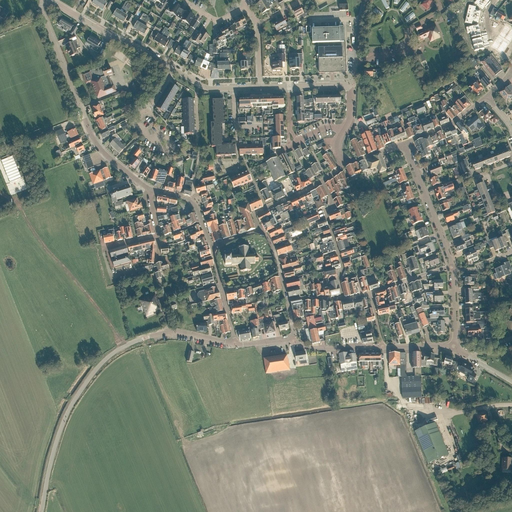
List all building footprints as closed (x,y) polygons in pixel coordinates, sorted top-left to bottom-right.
[(106,0),(102,0),(98,7),(103,10),(107,4),(104,3),(106,0)] [(156,0),(156,1),(160,4),(158,8),(161,10),(167,1),(165,0),(156,0)] [(256,4),(259,9),(269,4),(266,0),(260,0),(259,1),(260,2),(256,4)] [(433,2),(430,0),(425,0),(421,5),(427,10),(433,2)] [(479,0),(476,0),(475,3),(483,9),(486,5),(479,0)] [(118,19),(128,4),(125,3),(120,12),(117,10),(113,16),(118,19)] [(270,3),(259,9),(262,14),(263,16),(267,13),(266,12),(270,10),(268,7),(272,5),(270,3)] [(131,6),(128,4),(118,19),(124,23),(127,17),(125,15),(128,10),(129,10),(131,6)] [(177,16),(182,8),(175,4),(174,7),(171,5),(167,11),(176,17),(177,16)] [(9,13),(0,7),(0,17),(4,20),(9,13)] [(300,7),(293,11),(296,18),(299,16),(301,20),(308,16),(305,10),(302,11),(300,7)] [(182,21),(188,12),(182,8),(177,16),(176,17),(182,21)] [(498,11),(495,16),(503,21),(506,16),(498,11)] [(188,12),(182,21),(189,25),(194,16),(188,12)] [(139,32),(148,17),(143,14),(140,18),(139,20),(141,22),(140,24),(137,23),(134,29),(139,32)] [(152,19),(148,17),(139,32),(144,35),(148,29),(145,27),(148,21),(150,22),(152,19)] [(230,27),(234,33),(237,32),(236,29),(237,28),(238,29),(246,24),(243,17),(234,22),(235,24),(231,27),(230,26),(230,27)] [(279,21),(273,25),(277,32),(285,27),(288,31),(292,29),(289,22),(285,24),(282,18),(278,20),(279,21)] [(59,21),(57,25),(60,27),(61,26),(64,28),(63,30),(66,32),(68,30),(70,31),(73,26),(62,19),(61,22),(59,21)] [(195,20),(190,27),(195,30),(199,23),(195,20)] [(421,25),(415,28),(418,35),(416,36),(419,42),(424,40),(423,39),(428,37),(430,43),(440,39),(438,34),(439,33),(436,26),(425,31),(425,32),(422,33),(420,30),(423,29),(421,25)] [(511,29),(505,25),(491,47),(502,54),(511,39),(511,29)] [(74,27),(70,34),(73,36),(75,35),(78,30),(75,28),(74,27)] [(155,27),(151,34),(155,37),(157,33),(158,34),(160,30),(155,27)] [(224,37),(226,40),(231,38),(232,40),(234,38),(234,34),(232,31),(231,32),(229,29),(227,30),(225,27),(220,30),(221,33),(222,33),(224,37)] [(310,37),(312,37),(312,43),(318,43),(318,48),(317,48),(317,50),(319,50),(319,73),(325,73),(325,72),(330,72),(330,71),(334,71),(334,72),(344,72),(346,72),(346,58),(345,58),(345,43),(345,27),(338,27),(338,28),(311,29),(312,34),(310,34),(310,37)] [(159,44),(167,32),(168,30),(166,28),(160,37),(158,35),(154,41),(159,44)] [(169,34),(167,32),(159,44),(165,47),(169,41),(166,40),(169,34)] [(196,36),(193,41),(198,44),(200,42),(204,44),(209,36),(203,33),(199,38),(196,36)] [(217,44),(213,44),(213,47),(213,54),(217,54),(217,48),(224,44),(223,42),(226,40),(224,37),(222,33),(221,33),(216,36),(217,38),(215,39),(217,44)] [(70,44),(65,46),(70,57),(78,53),(77,49),(79,49),(76,41),(77,40),(75,36),(68,38),(70,44)] [(91,36),(86,43),(92,47),(91,49),(98,53),(101,48),(98,46),(100,43),(94,39),(95,39),(91,36)] [(180,57),(189,43),(186,41),(181,49),(178,47),(175,53),(180,57)] [(189,43),(180,57),(186,60),(189,54),(190,53),(187,51),(191,44),(189,43)] [(201,68),(207,54),(202,51),(200,55),(202,56),(200,61),(198,59),(195,66),(201,68)] [(210,55),(207,54),(201,68),(207,71),(209,64),(207,63),(210,55)] [(292,58),(290,58),(290,60),(290,69),(292,69),(292,70),(295,70),(295,69),(299,69),(299,62),(302,62),(302,54),(292,55),(292,58)] [(272,58),(272,59),(272,67),(272,70),(282,69),(282,63),(285,63),(285,55),(278,55),(278,59),(275,59),(275,58),(274,57),(273,57),(272,58)] [(483,60),(480,62),(493,78),(502,71),(490,55),(485,59),(484,58),(482,59),(483,60)] [(244,59),(240,59),(240,63),(241,63),(241,71),(248,70),(247,65),(250,65),(250,56),(244,56),(244,59)] [(473,59),(468,63),(473,68),(478,64),(473,59)] [(113,74),(109,64),(83,75),(86,84),(91,82),(98,99),(116,92),(113,86),(112,86),(108,76),(113,74)] [(479,74),(476,76),(485,88),(488,86),(489,86),(490,86),(490,85),(490,84),(485,77),(483,79),(479,74)] [(470,87),(468,89),(470,92),(472,90),(476,95),(477,95),(478,95),(479,94),(479,93),(480,93),(480,92),(483,90),(481,87),(479,84),(478,84),(476,81),(478,80),(474,76),(472,78),(475,82),(470,87)] [(171,84),(167,90),(176,95),(179,89),(171,84)] [(508,87),(499,94),(505,101),(509,98),(510,99),(511,97),(511,96),(511,93),(511,92),(511,91),(511,90),(511,89),(511,86),(511,85),(508,87)] [(167,90),(163,96),(172,101),(176,95),(167,90)] [(163,96),(160,102),(168,107),(172,101),(163,96)] [(460,100),(466,108),(470,105),(468,103),(469,102),(465,96),(460,100)] [(229,154),(232,154),(232,156),(236,155),(235,141),(232,142),(232,147),(229,147),(229,146),(224,146),(224,147),(221,148),(221,146),(220,146),(220,143),(221,143),(221,139),(220,139),(220,136),(221,136),(221,131),(220,131),(220,128),(221,128),(221,124),(223,124),(223,123),(222,123),(222,120),(223,120),(223,115),(222,115),(222,112),(223,112),(223,108),(222,108),(222,105),(223,105),(222,100),(212,100),(213,105),(214,105),(215,108),(213,108),(213,113),(215,113),(215,116),(213,116),(213,121),(213,123),(211,123),(211,128),(213,128),(213,131),(211,131),(211,136),(213,136),(213,139),(211,139),(212,144),(212,146),(212,147),(216,147),(216,156),(221,156),(221,154),(224,154),(224,156),(229,156),(229,154)] [(466,108),(460,100),(456,103),(458,106),(462,112),(466,108)] [(100,102),(91,105),(93,108),(92,108),(94,112),(93,112),(95,118),(103,115),(100,105),(101,105),(100,102)] [(160,102),(156,108),(165,113),(168,107),(160,102)] [(423,105),(415,108),(417,114),(426,111),(423,105)] [(445,112),(443,107),(442,106),(438,107),(440,113),(442,113),(443,115),(437,118),(438,121),(439,121),(441,126),(449,123),(444,112),(445,112)] [(450,110),(455,117),(461,112),(455,106),(451,109),(450,107),(447,109),(449,111),(450,110)] [(456,117),(455,117),(450,110),(449,111),(446,113),(452,120),(456,117)] [(374,112),(363,117),(365,120),(372,118),(373,117),(378,116),(377,111),(376,111),(374,112)] [(479,114),(485,122),(488,119),(490,120),(492,123),(493,122),(495,124),(496,123),(499,126),(501,124),(502,124),(494,116),(492,118),(487,111),(484,113),(482,111),(482,112),(481,112),(479,113),(479,114)] [(113,120),(114,120),(113,116),(107,119),(106,117),(96,121),(98,126),(110,121),(113,120)] [(434,128),(430,118),(429,116),(426,117),(427,120),(427,122),(421,124),(424,132),(434,128)] [(435,116),(430,118),(431,122),(432,121),(435,128),(439,126),(435,116)] [(372,118),(365,120),(367,125),(370,124),(371,126),(375,125),(378,124),(377,119),(374,120),(373,117),(372,118)] [(423,133),(420,125),(418,119),(415,121),(414,117),(411,118),(411,117),(407,118),(409,124),(414,122),(416,125),(412,127),(413,129),(415,136),(423,133)] [(475,117),(466,125),(471,131),(477,126),(479,129),(481,128),(483,129),(486,127),(482,122),(480,123),(475,117)] [(115,122),(114,120),(113,120),(112,120),(110,121),(98,126),(101,132),(107,129),(106,126),(115,122)] [(460,122),(455,126),(461,132),(463,130),(466,134),(468,133),(460,122)] [(409,138),(414,136),(409,124),(405,125),(407,128),(409,128),(409,129),(405,130),(409,138)] [(114,127),(100,133),(103,139),(110,135),(109,133),(115,130),(114,127)] [(400,127),(397,128),(401,139),(406,137),(403,131),(402,132),(400,127)] [(453,127),(448,129),(454,145),(457,151),(459,150),(454,136),(457,135),(453,127)] [(382,138),(381,139),(382,142),(383,141),(385,145),(391,143),(388,136),(388,135),(385,128),(383,129),(385,134),(383,135),(383,136),(382,137),(382,138)] [(393,133),(396,140),(401,139),(397,128),(392,130),(393,133)] [(55,134),(54,135),(58,145),(61,144),(68,141),(64,131),(63,129),(56,132),(56,133),(55,134)] [(75,129),(68,132),(71,139),(78,135),(75,129)] [(375,131),(373,132),(375,136),(376,135),(377,137),(374,138),(379,150),(384,148),(379,135),(378,133),(376,129),(374,130),(375,131)] [(448,129),(443,131),(446,139),(447,142),(451,141),(453,146),(454,145),(448,129)] [(396,140),(393,133),(392,130),(388,132),(390,136),(389,137),(391,142),(396,140)] [(369,132),(362,135),(364,141),(367,148),(366,149),(368,154),(377,151),(372,137),(370,134),(369,132)] [(441,146),(444,145),(445,147),(448,146),(442,132),(436,134),(441,146)] [(114,141),(110,144),(119,154),(125,148),(119,142),(121,140),(118,137),(119,137),(116,134),(113,136),(111,138),(114,141)] [(430,136),(433,146),(435,145),(435,144),(439,143),(435,134),(430,136)] [(429,137),(422,139),(424,145),(427,150),(429,156),(431,155),(430,152),(429,148),(432,146),(429,137)] [(72,148),(77,146),(76,145),(81,143),(81,142),(82,141),(81,138),(79,139),(79,138),(72,141),(73,144),(66,147),(65,148),(66,151),(72,148)] [(476,140),(472,141),(475,149),(479,147),(483,146),(480,138),(476,140)] [(350,142),(355,152),(360,150),(360,149),(363,148),(365,148),(362,141),(358,143),(356,139),(350,142)] [(281,149),(280,144),(271,144),(270,144),(271,155),(276,153),(276,149),(281,149)] [(77,147),(77,146),(72,148),(75,155),(78,154),(78,152),(84,149),(82,145),(77,147)] [(501,152),(504,159),(510,157),(508,153),(511,152),(509,146),(506,147),(507,150),(502,151),(501,148),(499,148),(500,152),(501,152)] [(328,150),(327,148),(323,150),(326,155),(323,157),(326,162),(331,159),(330,157),(331,156),(330,153),(329,154),(327,151),(328,150)] [(360,150),(355,152),(358,158),(365,155),(363,148),(360,149),(360,150)] [(136,169),(137,168),(136,167),(142,160),(138,156),(141,152),(138,150),(138,149),(133,155),(136,158),(130,165),(134,169),(135,169),(136,169)] [(299,149),(295,152),(299,159),(303,157),(299,149)] [(424,158),(429,156),(427,150),(420,153),(421,154),(419,155),(422,162),(425,161),(424,158)] [(501,152),(500,152),(496,154),(495,150),(493,151),(494,154),(495,154),(498,161),(504,159),(501,152)] [(495,154),(494,154),(491,156),(489,152),(487,153),(489,157),(489,156),(492,164),(498,161),(495,154)] [(279,158),(288,176),(295,172),(286,154),(284,155),(281,155),(281,157),(279,158)] [(374,160),(368,163),(370,170),(377,167),(379,173),(386,170),(380,154),(373,157),(374,160)] [(489,156),(489,157),(485,158),(484,154),(481,155),(483,159),(484,158),(486,166),(492,164),(489,156)] [(13,155),(1,160),(11,181),(22,177),(13,155)] [(484,158),(483,159),(479,160),(478,156),(475,157),(477,161),(478,161),(481,168),(486,166),(484,158)] [(182,158),(175,161),(176,164),(178,167),(184,164),(183,161),(182,158)] [(285,177),(284,176),(276,159),(266,163),(275,182),(285,177)] [(336,168),(331,159),(326,162),(332,171),(336,168)] [(468,165),(466,159),(460,161),(461,163),(458,164),(462,175),(468,173),(465,167),(468,165)] [(475,170),(481,168),(478,161),(477,161),(473,162),(472,159),(470,160),(471,163),(469,164),(471,169),(474,168),(475,170)] [(137,168),(136,169),(141,173),(141,174),(146,178),(153,167),(150,165),(148,169),(145,168),(147,164),(142,161),(137,168)] [(368,176),(366,176),(364,171),(368,170),(364,161),(359,163),(365,181),(369,180),(368,176)] [(431,176),(432,176),(435,174),(442,172),(440,166),(445,164),(443,161),(439,163),(428,167),(431,176)] [(313,163),(311,164),(316,174),(321,171),(317,164),(314,165),(313,163)] [(357,163),(346,167),(350,178),(357,175),(360,173),(360,175),(361,174),(360,169),(355,171),(354,167),(356,170),(359,169),(357,163)] [(309,170),(306,172),(310,179),(315,177),(310,167),(308,168),(309,170)] [(100,170),(104,181),(111,178),(107,168),(100,170)] [(152,170),(150,175),(152,175),(150,180),(155,181),(155,182),(164,184),(168,172),(159,170),(159,171),(153,169),(152,170)] [(388,179),(389,181),(390,181),(392,180),(405,175),(402,169),(395,172),(397,175),(388,179)] [(106,186),(104,181),(100,170),(89,174),(95,190),(106,186)] [(306,181),(301,183),(304,188),(311,184),(305,172),(303,174),(306,181)] [(343,172),(338,176),(344,189),(349,186),(346,179),(343,172)] [(214,174),(202,177),(203,181),(204,181),(204,183),(215,180),(214,174)] [(435,174),(432,176),(433,179),(430,180),(433,186),(439,184),(440,186),(446,184),(445,181),(439,183),(440,183),(439,180),(438,180),(435,174)] [(405,175),(392,180),(393,182),(398,180),(400,184),(407,181),(405,175)] [(288,176),(293,187),(294,187),(296,191),(304,188),(299,179),(294,181),(293,179),(292,179),(291,176),(289,177),(288,176)] [(177,188),(176,190),(181,191),(182,189),(183,189),(185,178),(182,177),(181,179),(178,178),(176,188),(177,188)] [(272,177),(267,179),(273,192),(271,193),(275,201),(285,197),(281,188),(277,190),(276,187),(277,186),(275,183),(272,177)] [(330,181),(325,184),(330,194),(333,193),(336,199),(333,200),(337,208),(343,205),(339,197),(340,197),(338,194),(341,192),(337,184),(336,185),(333,179),(330,181)] [(183,191),(182,194),(184,195),(191,196),(192,191),(192,187),(192,183),(186,181),(185,186),(188,186),(187,189),(185,189),(185,192),(183,191)] [(196,187),(195,188),(197,193),(206,191),(204,181),(201,182),(201,183),(195,185),(196,187)] [(262,183),(265,189),(261,191),(261,192),(260,192),(265,202),(271,199),(268,193),(271,192),(266,181),(262,183)] [(166,186),(165,190),(170,191),(174,192),(175,183),(168,182),(167,186),(166,186)] [(478,192),(486,189),(484,183),(479,185),(478,183),(476,184),(478,191),(474,192),(475,194),(479,193),(478,192)] [(440,189),(434,191),(435,194),(436,197),(437,197),(438,201),(445,198),(443,192),(449,190),(446,184),(440,186),(440,188),(440,189)] [(112,203),(114,203),(117,202),(117,200),(132,195),(129,186),(112,191),(113,194),(112,194),(111,196),(111,198),(113,199),(111,199),(112,203)] [(315,190),(319,196),(320,199),(321,201),(322,200),(322,199),(328,196),(322,186),(315,190)] [(403,193),(401,194),(402,197),(412,193),(409,187),(402,190),(403,193)] [(481,198),(488,195),(486,189),(478,192),(479,193),(480,196),(476,198),(476,197),(474,198),(475,201),(481,199),(481,198)] [(313,199),(316,197),(318,197),(315,190),(310,193),(313,199)] [(209,197),(208,194),(207,192),(202,194),(202,198),(206,210),(213,207),(213,206),(213,204),(217,202),(215,198),(211,200),(210,196),(209,197)] [(315,203),(314,202),(313,200),(310,193),(306,195),(309,201),(310,202),(310,204),(313,203),(313,204),(314,203),(314,204),(315,203)] [(402,197),(399,198),(400,201),(406,199),(407,202),(414,199),(412,193),(402,197)] [(303,196),(308,207),(309,209),(312,208),(312,207),(311,207),(310,204),(309,205),(308,203),(310,202),(310,204),(310,202),(309,201),(306,195),(303,196)] [(483,203),(490,201),(488,195),(481,198),(481,199),(482,202),(479,204),(479,206),(483,204),(483,203)] [(305,209),(308,207),(303,196),(300,198),(305,209)] [(320,199),(319,196),(318,197),(316,197),(318,200),(314,202),(315,203),(314,204),(316,206),(318,210),(324,207),(323,205),(320,199)] [(170,198),(169,204),(174,204),(173,208),(175,208),(176,208),(177,207),(178,205),(177,205),(178,199),(170,198)] [(255,205),(257,209),(263,207),(259,198),(255,200),(257,205),(255,205)] [(304,210),(305,209),(300,198),(296,199),(301,210),(303,208),(304,210)] [(443,205),(440,206),(442,212),(449,210),(447,204),(448,203),(452,201),(451,198),(447,200),(442,202),(443,205)] [(117,202),(114,203),(114,205),(112,206),(113,210),(124,207),(124,205),(126,205),(128,205),(130,211),(142,208),(141,203),(139,204),(137,199),(123,203),(122,200),(117,202)] [(301,210),(296,199),(290,202),(294,211),(298,209),(299,211),(301,210)] [(251,212),(257,209),(255,205),(257,205),(255,200),(247,203),(251,212)] [(485,208),(481,209),(482,212),(485,210),(485,209),(492,206),(490,201),(483,203),(483,204),(485,208)] [(290,202),(280,206),(284,214),(287,212),(287,211),(289,211),(290,212),(293,211),(290,202)] [(242,216),(243,219),(250,216),(249,214),(252,213),(247,204),(239,208),(242,216)] [(485,209),(485,210),(487,214),(483,215),(484,218),(488,216),(488,215),(495,212),(492,206),(485,209)] [(172,213),(167,215),(168,219),(168,220),(171,220),(172,223),(177,222),(176,221),(178,221),(180,220),(179,215),(178,216),(177,213),(179,213),(178,212),(179,212),(178,211),(177,208),(177,207),(171,209),(172,213)] [(364,207),(359,211),(362,217),(369,210),(364,207)] [(226,223),(225,223),(230,237),(237,235),(232,219),(233,219),(233,217),(232,217),(229,208),(227,208),(229,214),(223,215),(225,219),(226,223)] [(348,208),(343,209),(344,213),(342,214),(343,216),(344,215),(345,215),(347,220),(352,218),(348,208)] [(339,211),(328,215),(330,221),(334,219),(335,222),(342,219),(345,218),(344,215),(343,216),(342,214),(344,213),(343,209),(339,211)] [(268,210),(257,216),(260,222),(261,225),(262,225),(269,222),(268,218),(270,217),(275,214),(275,213),(274,212),(270,214),(268,210)] [(283,214),(286,220),(287,219),(289,223),(291,221),(287,212),(284,214),(283,214)] [(452,214),(444,217),(447,223),(454,220),(453,217),(458,215),(457,212),(452,214)] [(189,221),(186,222),(188,227),(199,223),(195,213),(188,216),(189,221)] [(317,213),(302,219),(305,226),(319,220),(317,213)] [(266,233),(281,226),(275,214),(270,217),(271,219),(271,221),(269,222),(262,225),(266,233)] [(215,215),(205,218),(208,228),(210,227),(212,233),(211,234),(214,242),(222,240),(217,225),(218,225),(215,215)] [(255,229),(250,216),(243,219),(244,222),(245,224),(248,232),(255,229)] [(177,222),(172,223),(171,223),(173,232),(180,230),(179,224),(182,223),(183,225),(186,224),(185,219),(180,220),(178,221),(176,221),(177,222)] [(223,240),(230,237),(225,223),(224,219),(223,220),(223,219),(221,220),(222,222),(221,222),(223,226),(219,227),(222,238),(222,239),(223,239),(223,240)] [(240,221),(234,223),(237,235),(247,232),(244,224),(244,223),(243,223),(241,224),(240,221)] [(321,234),(323,233),(324,236),(330,234),(326,221),(317,224),(318,228),(314,229),(316,236),(321,234)] [(145,232),(144,227),(143,224),(139,225),(139,223),(135,224),(137,234),(136,234),(137,237),(146,235),(145,232)] [(162,223),(159,224),(160,227),(163,227),(164,231),(163,231),(164,235),(173,232),(171,229),(170,229),(168,223),(162,225),(162,223)] [(451,234),(462,230),(460,223),(456,225),(457,226),(449,229),(451,234)] [(204,235),(200,225),(192,228),(194,232),(195,232),(197,237),(204,235)] [(145,232),(146,231),(147,235),(154,234),(153,229),(147,230),(146,226),(144,227),(145,232)] [(283,234),(284,234),(288,233),(288,232),(294,230),(293,227),(287,230),(285,231),(285,232),(283,232),(281,226),(267,232),(271,239),(275,238),(275,237),(283,234)] [(125,234),(126,239),(132,238),(130,228),(127,228),(127,227),(123,228),(123,231),(125,231),(125,234)] [(349,231),(348,229),(346,230),(345,227),(333,230),(335,236),(349,231)] [(115,229),(114,229),(115,237),(117,237),(117,240),(118,241),(123,240),(122,235),(125,234),(125,231),(123,231),(123,228),(120,228),(121,232),(117,233),(117,232),(116,232),(115,229)] [(425,228),(415,232),(418,240),(428,236),(425,228)] [(107,235),(103,236),(105,243),(108,243),(114,241),(113,236),(115,235),(113,230),(108,231),(109,235),(107,235)] [(463,234),(462,230),(451,234),(453,239),(460,237),(460,238),(465,236),(464,233),(463,234)] [(182,242),(177,244),(178,246),(183,244),(187,243),(183,232),(179,233),(180,238),(182,242)] [(191,234),(189,234),(190,237),(186,239),(187,242),(193,240),(197,238),(197,237),(195,232),(194,232),(191,234)] [(288,233),(284,234),(272,240),(275,248),(283,244),(284,245),(292,242),(288,233)] [(337,242),(346,239),(350,238),(355,236),(355,234),(351,235),(351,234),(346,236),(345,233),(342,234),(342,235),(335,237),(337,242)] [(323,244),(324,244),(327,243),(332,241),(330,234),(321,237),(323,244)] [(509,242),(507,238),(506,234),(502,236),(496,238),(501,249),(506,247),(505,243),(509,242)] [(200,239),(197,240),(197,242),(201,241),(202,246),(198,247),(199,249),(203,248),(208,246),(204,236),(200,238),(200,239)] [(459,244),(456,245),(457,249),(456,249),(457,252),(458,251),(458,252),(473,246),(469,237),(458,242),(459,244)] [(350,238),(346,239),(346,240),(342,241),(337,243),(340,251),(349,248),(347,241),(351,240),(350,238)] [(487,243),(488,245),(490,249),(494,248),(495,252),(501,249),(496,238),(491,240),(487,241),(487,243)] [(193,251),(196,250),(195,248),(196,248),(195,244),(194,245),(193,243),(185,245),(187,252),(193,251)] [(327,243),(324,244),(325,245),(320,246),(323,255),(336,251),(333,243),(328,244),(327,243)] [(425,247),(419,249),(421,252),(424,251),(425,255),(434,251),(431,243),(424,246),(425,247)] [(488,245),(487,243),(479,246),(473,248),(474,251),(465,255),(464,256),(465,259),(467,259),(468,261),(472,259),(473,262),(478,261),(477,258),(475,252),(481,250),(480,247),(483,246),(483,247),(488,245)] [(289,244),(276,249),(278,256),(292,251),(291,247),(292,247),(292,245),(290,245),(289,244)] [(112,260),(114,267),(131,262),(129,255),(128,255),(128,253),(126,246),(109,251),(111,258),(112,260)] [(230,258),(225,259),(225,265),(230,265),(232,265),(240,265),(240,267),(240,268),(241,267),(241,271),(240,271),(241,271),(241,272),(243,272),(243,273),(244,272),(244,271),(248,271),(248,272),(248,271),(250,271),(250,270),(251,270),(250,270),(250,267),(251,267),(251,266),(250,266),(250,264),(255,264),(255,262),(258,261),(258,257),(255,257),(255,255),(249,255),(248,252),(249,252),(248,252),(248,249),(249,249),(249,248),(248,248),(248,247),(246,247),(246,246),(245,246),(245,247),(242,248),(241,247),(241,248),(239,248),(238,249),(239,249),(239,256),(231,256),(231,258),(230,258)] [(204,257),(210,255),(208,247),(199,250),(201,258),(204,257)] [(355,248),(340,253),(342,257),(356,253),(355,248)] [(330,260),(326,261),(327,264),(338,261),(337,256),(330,258),(330,260)] [(428,259),(424,261),(425,264),(429,263),(431,266),(438,264),(436,260),(437,259),(436,256),(428,259)] [(414,257),(407,260),(411,272),(418,270),(414,257)] [(286,258),(280,259),(283,270),(294,266),(299,265),(297,259),(287,262),(286,258)] [(191,268),(192,271),(194,271),(204,268),(203,267),(208,266),(208,267),(214,265),(212,259),(200,262),(201,266),(191,268)] [(350,261),(345,262),(343,263),(345,270),(352,268),(350,261)] [(390,280),(386,281),(387,285),(397,282),(392,266),(393,266),(392,261),(389,262),(390,266),(388,267),(390,272),(387,273),(390,280)] [(509,262),(504,264),(505,266),(495,270),(496,274),(492,275),(494,281),(510,275),(509,272),(511,271),(509,262)] [(157,267),(158,272),(169,269),(168,265),(163,266),(162,263),(157,264),(156,265),(154,266),(154,268),(157,267)] [(399,268),(395,270),(398,281),(406,279),(401,263),(398,264),(399,268)] [(194,271),(192,271),(194,276),(200,274),(200,276),(211,273),(209,267),(207,267),(203,267),(204,268),(194,271)] [(295,270),(283,272),(285,279),(293,277),(296,276),(296,272),(297,272),(297,271),(302,270),(301,267),(299,267),(299,268),(294,269),(295,270)] [(332,278),(336,277),(337,277),(335,270),(324,273),(325,279),(327,278),(329,283),(328,283),(328,287),(325,288),(325,286),(323,287),(325,296),(330,295),(331,297),(340,295),(337,281),(333,282),(332,278)] [(362,278),(359,279),(363,292),(369,291),(363,270),(360,271),(362,278)] [(211,274),(200,277),(203,286),(214,283),(211,274)] [(468,278),(464,279),(464,286),(472,285),(474,285),(474,282),(473,282),(473,280),(474,280),(474,279),(477,279),(477,275),(468,275),(468,278)] [(376,277),(366,280),(370,290),(379,287),(376,277)] [(352,283),(348,284),(351,295),(357,294),(354,284),(357,283),(356,278),(355,278),(352,279),(351,279),(352,283)] [(287,289),(299,287),(304,286),(304,285),(302,279),(286,282),(287,289)] [(345,283),(341,284),(345,296),(345,297),(351,296),(348,283),(347,280),(348,280),(348,279),(344,280),(345,283)] [(434,282),(429,282),(429,286),(434,285),(434,291),(438,291),(438,288),(442,288),(442,281),(434,281),(434,282)] [(264,300),(266,307),(266,308),(268,308),(267,299),(268,299),(267,293),(270,292),(268,283),(262,285),(266,299),(264,300)] [(282,290),(280,283),(272,285),(273,292),(276,292),(276,294),(279,293),(279,291),(282,290)] [(266,307),(264,300),(262,291),(260,284),(252,287),(254,293),(257,292),(258,295),(260,295),(261,300),(256,301),(257,304),(260,304),(261,308),(266,307)] [(314,286),(314,284),(310,284),(311,291),(315,291),(317,297),(324,295),(322,290),(321,290),(320,285),(314,286)] [(398,286),(402,301),(405,300),(403,294),(406,294),(403,285),(398,286)] [(304,286),(299,287),(300,288),(298,288),(299,288),(297,288),(296,288),(296,289),(287,291),(289,298),(300,295),(299,290),(300,290),(300,291),(304,290),(304,286)] [(396,287),(390,289),(395,304),(399,303),(397,299),(399,298),(400,298),(396,287)] [(199,292),(197,295),(199,303),(220,298),(218,291),(216,292),(215,288),(209,289),(209,290),(202,292),(199,292)] [(390,289),(387,290),(389,295),(388,296),(388,298),(390,305),(395,304),(390,289)] [(246,304),(251,304),(250,300),(248,300),(248,298),(247,298),(246,290),(237,291),(238,300),(245,299),(246,304)] [(375,293),(376,298),(380,297),(380,299),(384,298),(383,296),(387,295),(386,290),(375,293)] [(175,291),(165,293),(167,299),(176,297),(175,291)] [(237,300),(237,296),(236,291),(226,293),(228,305),(233,304),(232,302),(230,302),(229,300),(234,299),(234,300),(237,300)] [(155,294),(140,300),(147,316),(157,312),(157,310),(162,308),(155,294)] [(380,297),(375,299),(377,307),(384,306),(383,299),(381,300),(381,299),(380,300),(380,297)] [(357,308),(363,307),(362,301),(362,300),(354,301),(355,308),(354,308),(355,312),(357,312),(357,308)] [(291,303),(293,311),(299,310),(299,309),(302,309),(302,305),(301,301),(291,303)] [(342,303),(345,314),(347,314),(346,310),(354,308),(352,301),(342,303)] [(336,312),(334,312),(334,315),(335,315),(335,319),(336,319),(340,318),(339,315),(343,314),(341,303),(340,302),(334,303),(336,312)] [(328,303),(326,303),(327,312),(330,311),(330,315),(330,320),(336,319),(335,319),(335,315),(334,315),(334,312),(334,311),(333,311),(333,306),(331,307),(331,303),(330,303),(328,303)] [(239,306),(238,305),(238,304),(237,304),(231,305),(232,314),(242,312),(242,310),(248,309),(248,307),(252,307),(251,304),(246,304),(245,304),(245,305),(239,306)] [(395,305),(377,308),(378,315),(389,313),(389,311),(396,310),(395,305)] [(259,317),(256,306),(255,306),(255,311),(258,320),(258,321),(262,320),(268,318),(267,315),(259,317)] [(410,325),(413,334),(419,332),(416,323),(415,319),(418,318),(413,307),(409,308),(412,314),(414,318),(411,318),(413,324),(410,325)] [(372,308),(364,311),(365,313),(365,314),(367,322),(375,320),(372,308)] [(429,325),(424,313),(422,308),(416,310),(418,316),(423,327),(429,325)] [(430,319),(438,318),(438,316),(444,316),(443,308),(432,309),(432,314),(429,315),(430,319)] [(222,320),(223,321),(227,320),(226,312),(218,313),(219,316),(217,316),(218,321),(222,320)] [(213,321),(212,315),(203,316),(203,318),(202,318),(202,321),(207,320),(208,322),(206,323),(206,324),(197,324),(197,327),(196,327),(196,328),(197,328),(197,332),(207,332),(207,328),(209,328),(209,325),(214,325),(213,321)] [(279,315),(273,316),(275,323),(277,323),(279,331),(289,329),(287,322),(281,324),(279,315)] [(309,329),(305,330),(308,344),(312,343),(312,344),(320,342),(319,340),(317,328),(316,326),(315,320),(314,320),(313,316),(311,317),(306,318),(309,329)] [(426,319),(428,323),(431,323),(431,326),(435,326),(435,327),(434,329),(434,331),(436,333),(444,332),(444,321),(439,322),(439,318),(438,318),(430,319),(426,319)] [(263,324),(262,320),(258,321),(260,330),(264,329),(266,334),(275,332),(272,322),(263,324)] [(407,336),(413,334),(410,325),(407,326),(406,320),(402,321),(404,327),(407,336)] [(316,326),(317,328),(318,332),(326,331),(325,326),(323,326),(322,321),(319,322),(316,323),(316,326)] [(395,325),(394,325),(396,329),(398,337),(403,336),(399,323),(400,323),(399,321),(396,322),(397,324),(395,325)] [(477,329),(468,330),(468,337),(469,337),(469,336),(473,336),(473,338),(478,338),(478,335),(478,332),(481,332),(480,329),(484,329),(484,328),(486,328),(486,325),(484,325),(477,325),(477,329)] [(259,326),(254,327),(253,328),(253,331),(252,332),(253,338),(259,337),(258,335),(261,334),(260,330),(259,326)] [(242,332),(238,333),(240,340),(241,341),(243,340),(244,340),(250,338),(249,329),(242,330),(242,332)] [(305,352),(295,354),(296,362),(300,362),(300,365),(306,364),(305,352)] [(347,353),(338,354),(341,372),(357,370),(357,363),(355,354),(347,355),(347,353)] [(399,353),(389,353),(389,365),(399,365),(399,353)] [(421,368),(421,366),(421,360),(421,353),(412,353),(412,368),(414,368),(421,368)] [(421,360),(421,366),(426,367),(426,364),(437,366),(437,359),(434,358),(434,355),(427,354),(427,357),(424,357),(424,361),(421,360)] [(287,355),(264,359),(266,374),(274,373),(279,372),(290,370),(288,359),(287,359),(287,355)] [(446,357),(444,364),(448,365),(447,369),(456,371),(458,363),(453,362),(454,359),(446,357)] [(459,366),(458,370),(460,371),(459,372),(469,377),(468,380),(472,383),(476,376),(472,374),(474,370),(463,364),(462,367),(459,366)] [(420,376),(402,377),(403,398),(421,397),(420,376)] [(484,412),(475,415),(478,424),(487,421),(484,412)] [(435,424),(415,432),(428,465),(449,456),(435,424)] [(511,458),(502,458),(501,470),(511,471),(511,460),(511,458)]
